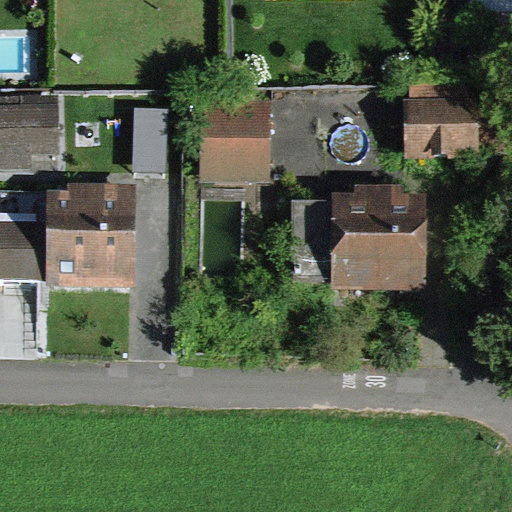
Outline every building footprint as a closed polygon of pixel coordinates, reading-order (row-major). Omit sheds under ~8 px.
[(409,100),(404,100),(406,159),(482,157),(480,84),(409,86),(409,100)] [(0,168),(56,168),(55,98),(0,98),(0,168)] [(274,104),(207,102),(205,183),(271,185),(274,104)] [(170,109),(137,108),(136,174),(169,174),(170,109)] [(0,279),(47,280),(47,286),(136,288),(138,185),(70,184),(70,190),(0,188),(0,279)] [(429,194),(336,194),(336,201),(294,201),(294,276),(332,276),(332,290),(429,290),(429,194)]
